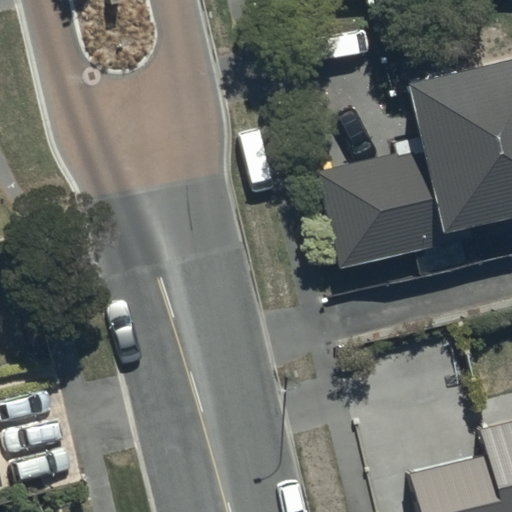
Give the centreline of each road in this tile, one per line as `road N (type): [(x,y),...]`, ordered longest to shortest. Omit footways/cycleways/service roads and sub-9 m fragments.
road 1 (tertiary): [(193,335),(71,84),(51,0)]
road 2 (tertiary): [(178,0),(195,62),(193,335)]
road 3 (tertiary): [(233,511),(193,335)]
